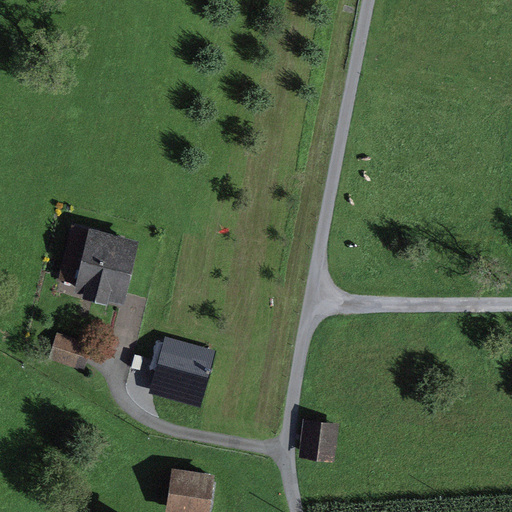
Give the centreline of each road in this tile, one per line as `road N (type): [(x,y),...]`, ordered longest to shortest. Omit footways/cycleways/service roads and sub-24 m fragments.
road 1 (unclassified): [(368,0),(297,368),(286,450),(298,511)]
road 2 (track): [(129,318),(117,385),(134,411),(165,427),(286,450)]
